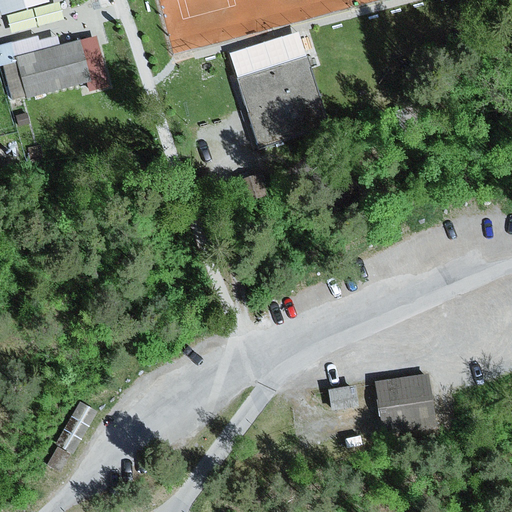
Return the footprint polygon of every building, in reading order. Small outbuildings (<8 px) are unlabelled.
[(43,0),(0,0),(0,13),(44,2),(43,0)] [(95,35),(79,40),(90,81),(93,91),(109,87),(95,35)] [(0,59),(14,56),(59,45),(56,36),(38,40),(37,37),(0,45),(0,59)] [(59,45),(14,56),(26,99),(90,81),(79,40),(59,45)] [(305,58),(236,79),(257,147),(325,126),(305,58)] [(427,97),(393,112),(402,133),(437,118),(427,97)] [(26,114),(14,117),(17,132),(29,129),(26,114)] [(258,175),(232,184),(240,208),(266,200),(258,175)] [(429,374),(374,383),(381,431),(437,422),(432,394),(429,374)] [(354,387),(328,391),(331,411),(357,408),(354,387)] [(77,402),(55,443),(74,454),(96,412),(77,402)]
